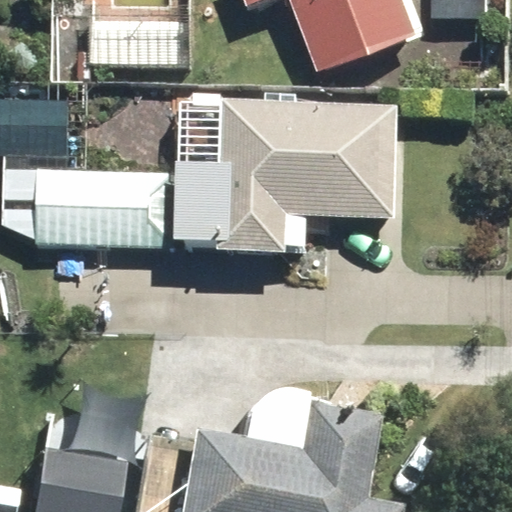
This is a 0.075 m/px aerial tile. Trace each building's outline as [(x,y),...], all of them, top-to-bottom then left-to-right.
[(279,0),(313,83),(362,72),(412,46),(394,0),(279,0)] [(0,101),(0,155),(69,157),(69,102),(0,101)] [(34,177),(32,255),(212,259),(212,268),(281,269),(281,260),(303,261),(303,231),(391,232),(394,119),(215,115),(214,133),(176,133),(175,180),(34,177)] [(307,453),(195,435),(182,511),(414,511),(416,505),(379,499),(393,414),(316,402),(307,453)] [(120,511),(128,460),(46,448),(37,511),(120,511)]
